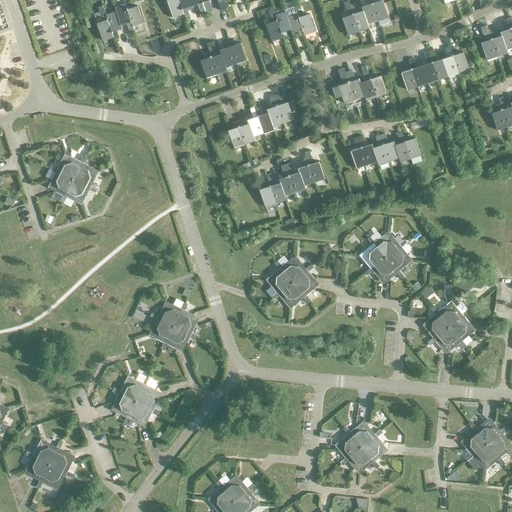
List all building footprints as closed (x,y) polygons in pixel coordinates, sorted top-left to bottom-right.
[(167,0),(172,18),(183,14),(178,0),(167,0)] [(189,0),(178,0),(183,14),(185,20),(190,18),(188,13),(187,10),(192,9),(192,6),(189,0)] [(201,0),(189,0),(192,6),(197,4),(199,9),(200,13),(205,12),(203,8),(204,8),(201,0)] [(201,0),(204,8),(206,15),(211,14),(209,6),(207,1),(209,0),(201,0)] [(223,0),(216,0),(220,11),(226,9),(223,1),(224,1),(223,0)] [(377,21),(370,0),(365,0),(367,5),(361,6),(363,11),(368,24),(377,21)] [(375,0),(370,0),(377,21),(388,18),(382,0),(381,0),(376,2),(375,0)] [(359,32),(351,9),(349,2),(344,3),(348,16),(342,17),(348,35),(359,32)] [(130,3),(125,4),(132,27),(143,23),(137,6),(131,8),(130,3)] [(121,25),(126,24),(127,29),(129,32),(133,31),(132,27),(125,4),(114,8),(116,11),(121,25)] [(363,11),(357,13),(354,4),(350,5),(351,9),(359,32),(369,28),(368,24),(363,11)] [(103,22),(97,23),(103,41),(113,38),(106,15),(102,5),(98,7),(101,16),(103,22)] [(295,7),(285,10),(285,12),(286,16),(291,29),(292,33),(298,31),(300,37),(304,35),(297,12),(295,7)] [(272,22),(266,24),(272,42),(282,38),(275,15),(274,15),(272,9),(268,11),(270,17),(272,22)] [(116,11),(106,15),(113,38),(118,36),(116,31),(122,29),(121,25),(116,11)] [(301,11),(297,12),(304,35),(315,31),(309,14),(303,16),(301,11)] [(285,12),(275,15),(282,38),(288,37),(286,31),(291,29),(286,16),(285,12)] [(506,49),(507,49),(511,47),(511,32),(509,23),(507,18),(502,19),(506,30),(500,31),(502,35),(506,49)] [(497,57),(490,34),(488,30),(487,25),(480,27),(483,36),(485,36),(486,40),(481,42),(487,60),(497,57)] [(506,49),(502,35),(496,37),(493,28),(488,30),(490,34),(497,57),(508,53),(507,49),(506,49)] [(233,40),(228,41),(236,64),(246,61),(240,43),(235,45),(233,40)] [(236,64),(228,41),(223,43),(225,48),(219,50),(221,54),(225,68),(226,68),(236,64)] [(209,52),(217,75),(227,71),(226,68),(225,68),(221,54),(217,55),(213,42),(206,44),(209,52)] [(456,49),(451,50),(458,73),(469,70),(463,52),(457,54),(456,49)] [(448,76),(442,59),(437,61),(435,56),(433,50),(428,51),(438,80),(448,76)] [(447,57),(442,59),(448,76),(458,73),(451,50),(450,51),(446,52),(447,57)] [(438,80),(428,51),(423,53),(425,59),(427,64),(422,65),(428,83),(438,80)] [(217,75),(209,52),(204,54),(206,59),(200,61),(206,78),(217,75)] [(269,54),(263,56),(266,64),(271,62),(269,54)] [(428,83),(422,65),(416,67),(413,58),(409,60),(410,64),(415,80),(418,86),(428,83)] [(415,80),(410,64),(405,66),(406,71),(401,72),(407,90),(418,86),(415,80)] [(365,80),(360,82),(365,96),(366,100),(376,96),(369,74),(367,70),(367,69),(366,65),(361,66),(362,72),(364,76),(365,80)] [(337,84),(331,86),(335,98),(341,96),(343,103),(355,99),(347,77),(346,77),(343,67),(337,69),(341,83),(337,84)] [(352,71),(345,73),(346,77),(347,77),(355,99),(365,96),(360,82),(359,78),(355,80),(352,71)] [(374,72),(369,74),(376,96),(387,93),(381,75),(375,77),(374,72)] [(279,94),(274,95),(275,97),(276,101),(283,123),(294,120),(291,113),(288,102),(282,104),(279,94)] [(283,123),(276,101),(275,97),(270,99),(273,107),(267,109),(268,113),(272,127),(273,127),(283,123)] [(498,98),(500,105),(507,127),(511,125),(511,106),(507,108),(503,97),(498,98)] [(292,100),(288,102),(291,113),(296,112),(292,100)] [(507,127),(500,105),(495,106),(497,111),(491,113),(497,131),(507,127)] [(268,113),(263,115),(260,106),(255,107),(264,134),(274,130),(273,127),(272,127),(268,113)] [(411,106),(403,108),(405,115),(413,112),(411,106)] [(264,134),(255,107),(250,109),(253,118),(247,120),(249,123),(253,137),(264,134)] [(425,119),(419,121),(421,128),(427,126),(425,119)] [(242,120),(237,122),(244,144),(255,141),(253,137),(249,123),(243,125),(242,120)] [(244,144),(237,122),(232,123),(234,128),(228,130),(234,148),(244,144)] [(395,145),(394,145),(399,158),(399,159),(400,162),(411,159),(403,136),(402,133),(397,134),(400,143),(395,145)] [(385,134),(380,136),(381,139),(389,162),(399,159),(399,158),(394,145),(395,145),(393,141),(388,143),(385,134)] [(408,135),(403,136),(411,159),(421,155),(415,138),(410,140),(408,135)] [(363,136),(358,138),(359,142),(367,165),(377,162),(378,166),(377,162),(373,148),(373,147),(372,143),(366,145),(364,141),(363,136)] [(373,147),(373,148),(377,162),(378,166),(389,162),(381,139),(380,136),(375,137),(376,141),(378,146),(373,147)] [(486,137),(479,140),(481,147),(489,144),(486,137)] [(356,149),(351,151),(357,168),(367,165),(359,142),(358,138),(353,139),(355,144),(356,149)] [(288,140),(279,144),(281,150),(291,146),(288,140)] [(325,179),(319,161),(313,163),(309,151),(304,153),(307,160),(314,182),(325,179)] [(70,157),(66,158),(73,180),(84,157),(82,156),(79,162),(70,157)] [(86,157),(84,157),(73,180),(94,173),(93,168),(83,163),(86,157)] [(27,158),(25,164),(31,166),(33,160),(27,158)] [(73,180),(66,158),(61,160),(57,169),(50,166),(49,168),(73,180)] [(314,182),(307,160),(302,161),(304,166),(298,168),(299,172),(304,186),(314,182)] [(287,170),(295,193),(306,190),(304,186),(299,172),(294,174),(291,163),(286,165),(287,170)] [(285,197),(285,196),(295,193),(287,170),(286,165),(281,166),(284,177),(279,179),(280,183),(285,197)] [(73,180),(49,168),(48,170),(55,173),(50,182),(51,187),(73,180)] [(94,173),(73,180),(96,191),(97,189),(90,186),(95,177),(94,173)] [(275,184),(273,179),(272,174),(267,176),(268,181),(276,204),(286,200),(285,196),(285,197),(280,183),(275,184)] [(61,203),(73,180),(51,187),(53,191),(54,192),(51,198),(61,203)] [(80,201),(73,180),(61,203),(63,204),(64,201),(66,198),(73,201),(75,202),(80,201)] [(95,193),(96,191),(73,180),(80,201),(84,199),(89,190),(95,193)] [(276,204),(268,181),(264,182),(265,188),(259,190),(265,207),(276,204)] [(231,182),(224,184),(227,191),(233,189),(231,182)] [(8,196),(5,203),(13,207),(16,199),(8,196)] [(64,201),(63,204),(70,207),(73,201),(66,198),(64,201)] [(47,214),(44,220),(50,223),(53,217),(47,214)] [(417,232),(413,237),(416,241),(421,237),(417,232)] [(385,258),(387,236),(383,235),(375,242),(370,237),(369,238),(385,258)] [(387,236),(385,258),(405,241),(404,240),(399,244),(392,236),(387,236)] [(363,252),(363,256),(385,258),(369,238),(367,239),(372,245),(363,252)] [(407,243),(405,241),(385,258),(408,260),(408,256),(401,247),(407,243)] [(385,258),(363,256),(362,260),(369,269),(364,273),(365,275),(385,258)] [(385,258),(365,275),(367,276),(372,272),(379,280),(383,280),(385,258)] [(385,258),(383,280),(388,281),(396,274),(400,279),(402,278),(385,258)] [(408,260),(385,258),(402,278),(403,277),(399,271),(407,264),(408,260)] [(277,261),(275,262),(292,282),(294,260),(290,260),(282,267),(277,261)] [(294,260),(292,282),(312,266),(311,264),(305,269),(299,260),(294,260)] [(270,276),(270,280),(292,282),(275,262),(274,264),(278,269),(270,276)] [(312,266),(292,282),(314,285),(315,280),(308,272),(313,267),(312,266)] [(270,280),(269,285),(276,293),(271,298),(272,299),(292,282),(270,280)] [(292,282),(272,299),(273,301),(279,296),(286,304),(290,305),(292,282)] [(292,282),(290,305),(294,305),(303,298),(307,304),(309,303),(292,282)] [(314,285),(292,282),(309,303),(310,301),(306,296),(314,289),(314,285)] [(417,282),(411,287),(415,292),(421,287),(417,282)] [(445,285),(444,294),(451,295),(452,286),(445,285)] [(173,327),(185,303),(183,303),(180,309),(171,304),(166,305),(173,327)] [(185,303),(173,327),(195,319),(193,315),(184,311),(187,304),(185,303)] [(173,327),(166,305),(162,307),(157,316),(151,313),(150,315),(173,327)] [(448,328),(450,305),(446,305),(438,312),(433,306),(432,308),(448,328)] [(455,306),(450,305),(448,328),(468,311),(467,310),(462,314),(455,306)] [(426,321),(426,326),(448,328),(432,308),(430,309),(435,314),(426,321)] [(470,313),(468,311),(448,328),(471,330),(471,325),(464,317),(470,313)] [(173,327),(150,315),(149,317),(156,320),(151,330),(152,334),(173,327)] [(196,324),(195,319),(173,327),(197,338),(197,336),(191,333),(196,324)] [(448,328),(426,326),(425,330),(432,338),(427,343),(428,344),(448,328)] [(162,350),(173,327),(152,334),(153,338),(163,343),(160,349),(162,350)] [(180,348),(173,327),(162,350),(163,351),(167,345),(176,349),(180,348)] [(196,340),(197,338),(173,327),(180,348),(185,346),(189,337),(196,340)] [(448,328),(428,344),(430,346),(435,341),(442,350),(446,350),(448,328)] [(465,348),(448,328),(446,350),(451,350),(459,344),(463,349),(465,348)] [(470,334),(471,330),(448,328),(465,348),(466,346),(462,341),(470,334)] [(151,356),(149,361),(155,364),(157,359),(151,356)] [(133,379),(129,380),(136,402),(147,378),(145,377),(142,384),(133,379)] [(149,379),(147,378),(136,402),(157,394),(156,390),(151,388),(146,386),(148,382),(149,379)] [(148,382),(146,386),(151,388),(156,390),(159,384),(149,379),(148,382)] [(136,402),(129,380),(124,382),(120,391),(113,388),(112,390),(136,402)] [(136,402),(112,390),(112,392),(118,395),(113,405),(114,409),(136,402)] [(157,394),(136,402),(159,413),(160,411),(154,408),(158,399),(157,394)] [(136,402),(114,409),(116,413),(125,418),(122,424),(124,425),(136,402)] [(136,402),(124,425),(126,426),(129,419),(138,424),(143,423),(136,402)] [(158,415),(159,413),(136,402),(143,423),(147,421),(152,412),(158,415)] [(498,407),(496,413),(503,416),(505,410),(498,407)] [(486,444),(489,422),(484,422),(476,428),(471,423),(470,424),(486,444)] [(493,422),(489,422),(486,444),(506,428),(505,426),(500,431),(493,422)] [(486,444),(470,424),(468,426),(473,431),(464,438),(464,442),(486,444)] [(361,448),(363,425),(358,425),(350,432),(346,426),(344,428),(361,448)] [(367,426),(363,425),(361,448),(381,431),(379,430),(374,434),(367,426)] [(339,441),(338,446),(361,448),(344,428),(343,429),(347,434),(339,441)] [(508,429),(506,428),(486,444),(509,446),(509,442),(502,434),(508,429)] [(115,429),(112,435),(117,438),(120,432),(115,429)] [(382,433),(381,431),(361,448),(383,450),(383,445),(377,437),(382,433)] [(49,465),(61,442),(59,441),(56,447),(46,442),(42,444),(49,465)] [(63,442),(61,442),(49,465),(70,458),(69,454),(59,449),(63,442)] [(486,444),(464,442),(464,447),(471,455),(465,459),(466,461),(486,444)] [(49,465),(42,444),(38,445),(33,455),(27,451),(26,453),(49,465)] [(484,467),(486,444),(466,461),(468,462),(474,471),(480,466),(484,467)] [(486,444),(484,467),(489,467),(497,460),(501,466),(503,464),(486,444)] [(511,446),(509,446),(486,444),(503,464),(505,463),(500,458),(507,452),(508,455),(511,454),(511,446)] [(361,448),(338,446),(338,450),(345,458),(339,463),(341,464),(361,448)] [(361,448),(341,464),(342,466),(347,461),(354,470),(359,470),(361,448)] [(361,448),(359,470),(363,470),(371,464),(376,469),(377,468),(361,448)] [(383,450),(361,448),(377,468),(379,466),(374,461),(383,454),(383,450)] [(49,465),(26,453),(25,455),(31,458),(26,468),(28,472),(49,465)] [(70,458),(49,465),(72,476),(73,475),(67,472),(72,462),(70,458)] [(37,488),(49,465),(28,472),(29,476),(39,481),(36,487),(37,488)] [(49,465),(37,488),(39,489),(42,483),(52,487),(56,486),(49,465)] [(72,476),(49,465),(56,486),(60,485),(65,475),(71,478),(72,476)] [(225,475),(218,480),(220,483),(223,486),(227,482),(229,480),(225,475)] [(233,502),(235,479),(231,479),(229,480),(227,482),(223,486),(220,483),(218,480),(217,482),(233,502)] [(235,479),(233,502),(253,485),(252,484),(247,488),(240,480),(235,479)] [(211,495),(211,500),(233,502),(217,482),(215,483),(220,488),(211,495)] [(254,487),(253,485),(233,502),(256,504),(256,499),(249,491),(254,487)] [(367,500),(355,499),(357,508),(367,500)] [(220,511),(233,502),(211,500),(210,504),(217,511),(220,511)] [(366,511),(367,500),(357,508),(364,511),(366,511)] [(232,511),(233,502),(220,511),(232,511)] [(241,511),(233,502),(232,511),(241,511)] [(256,504),(233,502),(241,511),(250,511),(255,508),(256,504)] [(31,503),(28,508),(34,511),(36,506),(31,503)]
